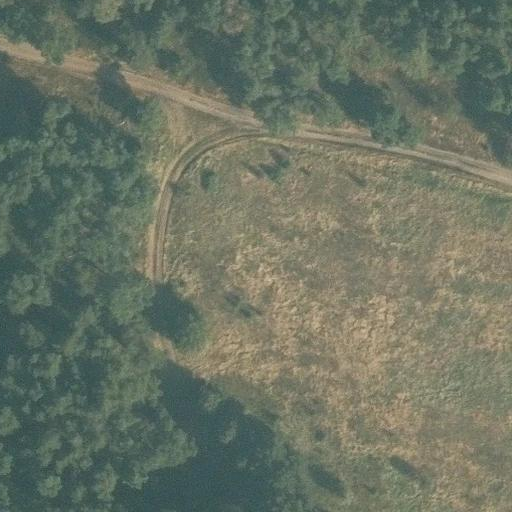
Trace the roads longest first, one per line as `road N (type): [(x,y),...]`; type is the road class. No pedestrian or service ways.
road 1 (track): [(157,103),(511,192)]
road 2 (track): [(0,65),(157,103)]
